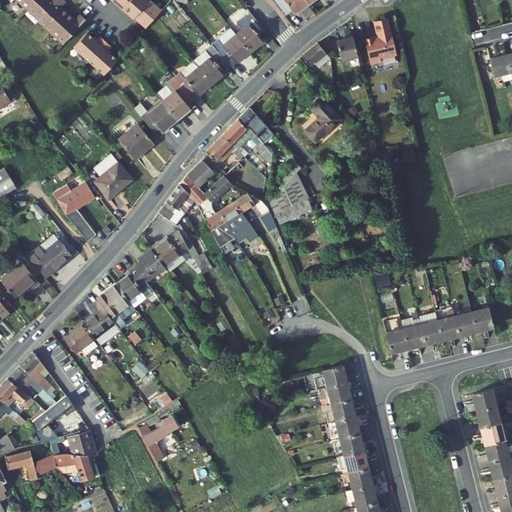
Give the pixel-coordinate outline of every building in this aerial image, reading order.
[(36,13),(48,0),(26,0),(25,2),(36,13)] [(59,0),(57,2),(54,0),(48,0),(36,13),(49,25),(48,26),(70,2),(67,0),(59,0)] [(140,0),(121,0),(121,1),(132,11),(141,1),(140,0)] [(156,9),(145,0),(142,0),(130,12),(143,23),(156,9)] [(296,19),(310,9),(303,0),(273,0),(288,19),(293,15),(296,19)] [(303,0),(310,9),(322,0),(303,0)] [(60,36),(76,19),(70,14),(76,7),(70,2),(48,26),(60,36)] [(154,33),(169,16),(159,6),(156,9),(143,23),(154,33)] [(269,35),(254,17),(241,28),(246,34),(241,39),(255,57),(268,46),(263,40),(269,35)] [(60,36),(72,48),(94,24),(87,18),(81,24),(76,19),(60,36)] [(398,59),(388,23),(374,26),(378,41),(366,44),(372,69),(383,66),(382,63),(398,59)] [(242,68),(255,57),(241,39),(227,51),(216,37),(211,42),(216,48),(222,55),(233,69),(239,64),(242,68)] [(94,66),(112,47),(107,42),(103,47),(94,38),(80,53),(94,66)] [(360,60),(355,42),(338,46),(343,64),(360,60)] [(329,54),(322,46),(305,59),(312,68),(322,61),(326,66),(330,63),(329,54)] [(94,66),(110,80),(123,65),(115,57),(118,53),(112,47),(94,66)] [(222,55),(216,48),(210,53),(215,60),(222,55)] [(0,68),(9,64),(1,51),(0,51),(0,68)] [(227,75),(233,69),(222,55),(215,60),(210,53),(197,64),(202,71),(217,89),(230,78),(227,75)] [(511,84),(511,72),(508,58),(491,62),(496,79),(499,78),(501,87),(511,84)] [(203,100),(217,89),(202,71),(183,87),(186,91),(195,101),(200,96),(203,100)] [(330,85),(323,76),(319,80),(326,88),(330,85)] [(0,116),(16,107),(15,105),(7,91),(5,88),(0,90),(0,116)] [(20,102),(12,88),(7,91),(15,105),(20,102)] [(198,105),(195,101),(186,91),(168,107),(182,125),(195,114),(191,110),(198,105)] [(341,121),(323,102),(313,111),(318,117),(321,123),(309,133),(317,143),(341,121)] [(169,136),(182,125),(168,107),(149,122),(160,136),(165,131),(169,136)] [(271,133),(255,113),(252,109),(240,120),(251,134),(254,135),(258,140),(265,134),(268,137),(271,133)] [(236,149),(251,134),(240,120),(223,138),(236,149)] [(159,148),(143,128),(125,143),(142,163),(159,148)] [(219,167),(236,149),(223,138),(207,155),(219,167)] [(137,184),(115,158),(99,170),(106,179),(100,184),(115,202),(137,184)] [(217,177),(205,164),(188,178),(181,186),(195,200),(202,207),(209,199),(207,197),(201,191),(217,177)] [(0,207),(21,194),(8,175),(0,179),(0,207)] [(282,221),(308,211),(293,176),(273,199),(282,221)] [(224,178),(207,197),(209,199),(202,207),(199,211),(207,225),(220,216),(216,211),(215,206),(233,186),(224,178)] [(193,201),(195,200),(181,186),(167,201),(158,213),(170,223),(193,201)] [(80,214),(99,198),(90,187),(75,199),(70,193),(56,201),(93,248),(99,238),(80,214)] [(268,206),(250,196),(238,204),(244,215),(257,206),(265,222),(272,217),(268,206)] [(193,201),(170,223),(177,228),(196,206),(193,201)] [(259,241),(244,215),(238,204),(222,215),(233,235),(234,235),(240,245),(244,243),(248,240),(251,246),(259,241)] [(220,216),(207,225),(221,250),(236,240),(233,235),(222,215),(220,216)] [(191,254),(180,233),(170,240),(169,238),(154,250),(167,269),(171,274),(186,263),(184,259),(191,254)] [(35,263),(53,285),(80,264),(66,247),(66,248),(60,242),(45,254),(50,261),(44,266),(39,260),(35,263)] [(167,269),(154,250),(140,260),(143,265),(137,270),(148,285),(167,269)] [(12,283),(11,284),(24,301),(38,290),(42,295),(47,291),(29,269),(28,270),(25,266),(22,266),(9,276),(9,279),(12,283)] [(151,289),(148,285),(137,270),(130,275),(133,278),(120,288),(134,306),(137,311),(149,302),(144,295),(151,289)] [(134,306),(120,288),(106,298),(109,302),(102,306),(122,333),(128,328),(120,316),(134,306)] [(109,302),(106,298),(100,302),(102,306),(109,302)] [(0,331),(15,318),(1,302),(0,303),(0,331)] [(122,333),(102,306),(95,311),(100,317),(86,327),(87,328),(99,344),(102,349),(123,334),(122,333)] [(443,345),(460,341),(455,322),(453,312),(436,316),(436,317),(443,345)] [(494,333),(489,313),(472,318),(477,337),(494,333)] [(440,346),(443,345),(436,317),(423,321),(425,329),(421,330),(426,349),(440,346)] [(460,341),(477,337),(472,318),(455,322),(460,341)] [(412,319),(401,322),(410,354),(426,349),(421,330),(415,332),(412,319)] [(384,327),(392,358),(410,354),(401,322),(384,327)] [(99,344),(87,328),(73,338),(75,341),(69,345),(79,359),(88,352),(99,344)] [(102,349),(99,344),(88,352),(93,359),(104,351),(102,349)] [(40,360),(33,352),(21,363),(49,392),(54,397),(59,393),(53,387),(33,367),(40,360)] [(49,392),(21,363),(8,375),(30,390),(30,391),(35,386),(45,396),(49,392)] [(137,378),(147,373),(143,366),(133,371),(137,378)] [(344,387),(339,370),(321,375),(322,381),(314,383),(317,394),(325,392),(344,387)] [(30,390),(8,375),(7,376),(0,386),(0,395),(10,403),(14,397),(9,393),(12,389),(23,398),(30,390)] [(349,406),(344,387),(325,392),(330,411),(349,406)] [(495,410),(491,392),(471,397),(475,415),(495,410)] [(149,403),(153,412),(172,401),(167,393),(149,403)] [(14,406),(10,403),(0,395),(0,405),(1,405),(11,410),(25,419),(28,423),(33,420),(14,406)] [(72,405),(65,395),(33,420),(41,444),(60,437),(63,436),(79,431),(77,422),(46,432),(44,426),(62,412),(72,405)] [(37,413),(19,400),(14,406),(33,420),(37,413)] [(72,405),(62,412),(64,415),(70,412),(73,417),(78,413),(72,405)] [(353,421),(349,406),(330,411),(334,426),(353,421)] [(500,426),(495,410),(475,415),(480,431),(500,426)] [(147,427),(140,431),(155,459),(163,455),(156,443),(172,434),(170,431),(181,425),(175,415),(160,423),(162,427),(151,433),(147,427)] [(357,438),(353,421),(334,426),(326,429),(328,439),(337,437),(339,443),(357,438)] [(484,448),(511,440),(511,438),(508,424),(500,426),(480,431),(484,448)] [(94,455),(86,431),(69,437),(74,455),(87,455),(92,455),(94,455)] [(0,440),(0,451),(2,451),(3,453),(16,449),(6,437),(0,440)] [(362,456),(357,438),(339,443),(343,461),(362,456)] [(489,465),(508,460),(507,456),(511,454),(511,440),(484,448),(489,465)] [(29,474),(37,472),(34,462),(30,450),(2,459),(0,459),(0,460),(5,471),(26,464),(29,474)] [(57,467),(56,465),(53,456),(53,454),(34,462),(37,472),(39,478),(48,475),(59,470),(57,467)] [(94,478),(87,455),(74,455),(64,454),(53,456),(56,465),(57,467),(59,470),(61,473),(78,473),(81,482),(94,478)] [(367,473),(362,456),(343,461),(335,463),(338,476),(347,474),(348,478),(367,473)] [(511,477),(511,474),(508,460),(489,465),(493,482),(511,477)] [(371,491),(367,473),(348,478),(352,495),(371,491)] [(31,481),(29,474),(21,477),(24,483),(31,481)] [(498,499),(511,494),(511,477),(493,482),(498,499)] [(356,511),(360,511),(376,508),(371,491),(352,495),(356,511)] [(511,511),(511,494),(498,499),(501,511),(511,511)]
